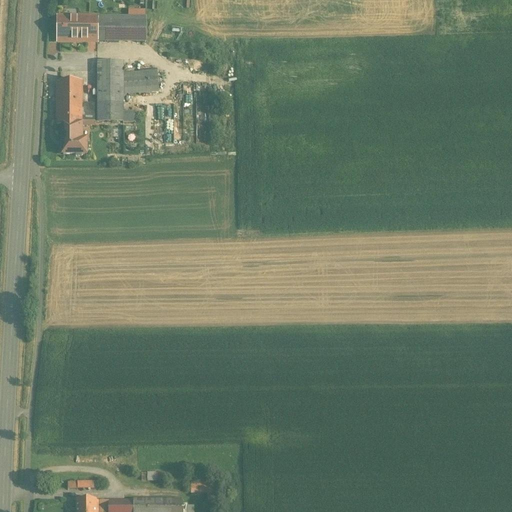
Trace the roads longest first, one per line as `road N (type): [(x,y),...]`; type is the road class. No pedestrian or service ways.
road 1 (primary): [(2,511),(20,177)]
road 2 (primary): [(20,177),(30,0)]
